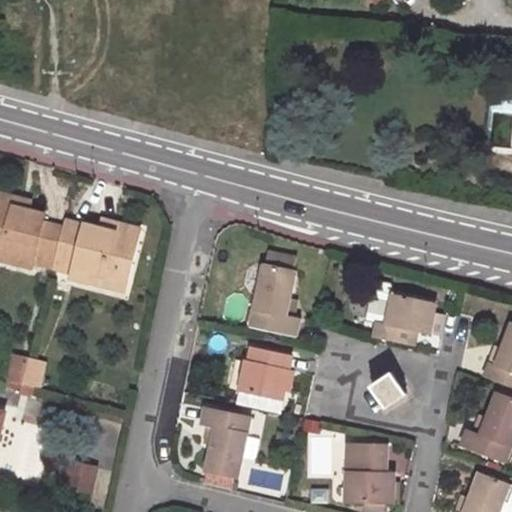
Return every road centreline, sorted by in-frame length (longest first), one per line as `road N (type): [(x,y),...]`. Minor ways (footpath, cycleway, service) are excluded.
road 1 (tertiary): [(203,175),(511,253)]
road 2 (residential): [(134,476),(203,175)]
road 3 (residential): [(440,432),(453,375),(349,350),(335,408)]
road 4 (tertiary): [(0,119),(203,175)]
road 5 (residential): [(134,476),(277,511)]
